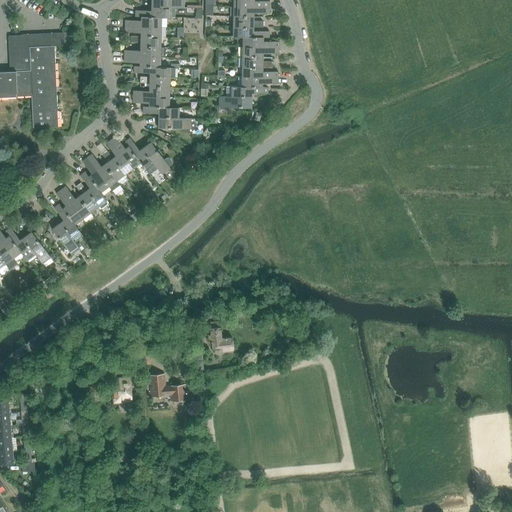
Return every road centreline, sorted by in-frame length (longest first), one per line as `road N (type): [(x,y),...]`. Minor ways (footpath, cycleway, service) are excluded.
road 1 (residential): [(0,370),(192,227),(239,167),(312,112),(317,94),(286,0)]
road 2 (residential): [(0,213),(31,201),(105,117)]
